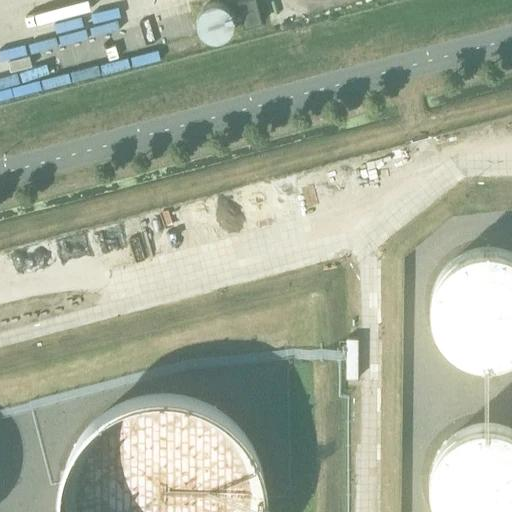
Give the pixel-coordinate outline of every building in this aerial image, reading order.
[(261,21),(255,0),(238,0),(237,1),(243,26),(261,21)] [(231,11),(230,9),(228,7),(226,6),(224,4),(222,3),(220,2),(217,2),(215,2),(213,2),(210,3),(208,3),(206,4),(204,6),(202,7),(200,9),(199,11),(198,14),(197,16),(197,18),(197,21),(197,23),(197,25),(198,28),(199,30),(201,32),(202,34),(204,35),(206,37),(208,38),(211,38),(213,39),(215,39),(218,39),(220,38),(223,38),(225,36),(227,35),(229,33),(230,32),(231,30),(233,27),(233,25),(234,23),(234,20),(234,18),(233,15),(232,13),(231,11)] [(497,247),(494,247),(490,246),(486,246),(482,246),(478,247),(475,248),(471,249),(467,250),(464,251),(460,253),(457,255),(454,257),(451,259),(448,262),(446,265),(443,268),(441,271),(439,274),(437,277),(435,281),(434,284),(433,288),(432,292),(432,295),(431,299),(431,303),(431,307),(432,310),(432,314),(433,318),(434,321),(436,325),(438,328),(439,332),(441,335),(444,338),(446,341),(449,343),(452,346),(455,348),(458,350),(461,352),(465,354),(468,355),(472,356),(476,357),(479,358),(483,358),(487,358),(491,358),(494,358),(498,357),(502,357),(506,355),(509,354),(511,352),(511,251),(511,252),(508,250),(505,249),(501,248),(497,247)] [(127,391),(120,394),(114,397),(107,401),(101,406),(96,409),(92,412),(89,416),(87,418),(85,420),(82,424),(78,428),(74,434),(71,439),(70,441),(68,446),(65,450),(64,455),(62,460),(61,463),(60,468),(59,470),(58,476),(58,478),(57,483),(57,489),(57,494),(57,496),(57,499),(58,504),(59,511),(58,511),(270,511),(272,507),(272,504),(273,499),(273,497),(273,491),(273,489),(272,483),(272,481),(272,476),(271,473),(271,471),(269,465),(269,463),(267,458),(264,451),(262,446),(261,443),(260,441),(257,437),(255,432),(253,430),(248,424),(243,418),(237,412),(231,407),(225,403),(221,400),(218,398),(211,395),(204,392),(197,389),(189,387),(182,386),(176,385),(169,384),(161,384),(155,385),(150,385),(143,387),(135,389),(127,391)] [(511,511),(511,428),(508,427),(505,425),(501,424),(497,423),(492,423),(488,422),(484,422),(480,423),(475,424),(471,425),(467,426),(464,427),(461,429),(456,432),(453,434),(450,436),(447,439),(443,443),(441,446),(438,451),(436,454),(434,458),(433,461),(432,465),(431,469),(431,472),(431,474),(430,478),(431,482),(431,486),(431,489),(432,491),(433,495),(434,498),(436,502),(437,505),(439,509),(441,511),(511,511)]
